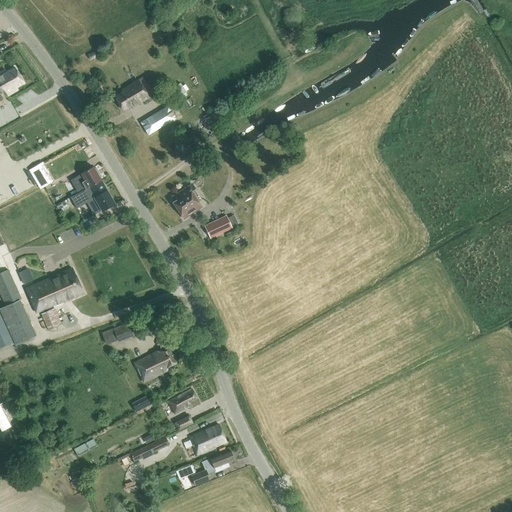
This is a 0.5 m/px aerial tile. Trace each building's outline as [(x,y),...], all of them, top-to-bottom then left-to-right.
[(97,56),(94,50),(87,54),(90,59),(97,56)] [(5,69),(0,71),(0,83),(7,96),(17,90),(16,87),(24,82),(14,66),(6,71),(5,69)] [(173,82),(178,92),(186,88),(181,78),(173,82)] [(131,106),(147,96),(138,80),(125,88),(126,90),(114,97),(122,109),(130,105),(131,106)] [(150,118),(141,124),(147,134),(174,117),(168,107),(159,112),(150,118)] [(175,138),(175,152),(189,152),(189,137),(175,138)] [(101,179),(93,166),(81,173),(81,174),(76,177),(79,182),(75,185),(68,173),(61,177),(46,185),(42,176),(34,180),(39,189),(44,186),(49,195),(66,186),(70,192),(76,188),(78,191),(88,185),(89,186),(101,179)] [(88,185),(78,191),(78,192),(72,196),(77,206),(94,197),(102,210),(103,210),(104,212),(109,209),(107,207),(115,203),(101,179),(89,186),(88,185)] [(179,198),(173,203),(183,218),(200,206),(190,191),(193,189),(189,184),(176,193),(179,198)] [(52,203),(54,209),(67,204),(65,199),(52,203)] [(84,220),(88,227),(98,221),(94,214),(84,220)] [(231,227),(226,217),(204,227),(210,238),(231,227)] [(81,293),(70,268),(25,288),(36,313),(81,293)] [(0,310),(4,319),(12,339),(15,345),(36,336),(19,299),(21,298),(8,269),(0,272),(0,292),(5,305),(0,307),(0,310)] [(25,269),(18,271),(22,280),(28,277),(25,269)] [(48,330),(61,324),(54,307),(41,313),(48,330)] [(0,349),(3,348),(1,344),(12,339),(0,314),(0,349)] [(106,344),(118,339),(133,333),(129,322),(101,333),(106,344)] [(169,345),(134,362),(143,382),(168,370),(167,367),(178,362),(169,345)] [(191,388),(168,401),(175,413),(188,406),(189,409),(200,403),(191,388)] [(137,402),(140,408),(149,403),(146,397),(137,402)] [(189,415),(175,422),(179,429),(192,422),(189,415)] [(149,418),(153,427),(159,424),(155,416),(149,418)] [(219,424),(189,436),(197,454),(226,441),(219,424)] [(149,434),(142,438),(145,443),(152,440),(149,434)] [(142,459),(153,454),(152,452),(169,444),(165,436),(130,454),(134,462),(141,458),(142,459)] [(180,441),(188,457),(194,454),(186,438),(180,441)] [(206,470),(191,476),(195,485),(210,479),(207,473),(214,471),(214,473),(229,467),(227,462),(234,460),(231,450),(202,461),(206,470)] [(191,465),(175,471),(178,479),(187,476),(187,475),(194,472),(191,465)]
